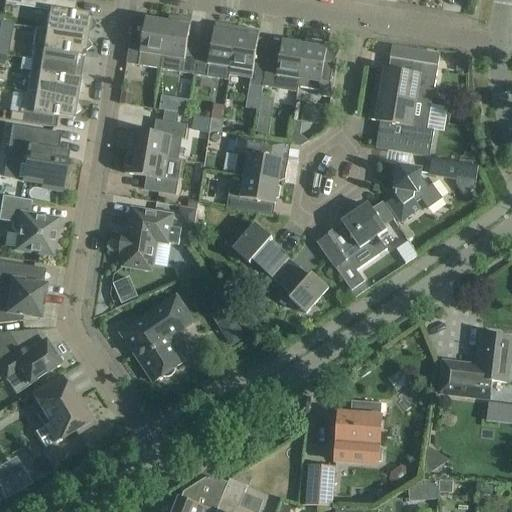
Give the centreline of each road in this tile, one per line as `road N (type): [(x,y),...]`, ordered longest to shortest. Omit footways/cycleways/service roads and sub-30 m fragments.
road 1 (residential): [(156,460),(71,324),(119,0)]
road 2 (unclassified): [(156,460),(511,229)]
road 3 (residential): [(340,132),(367,176),(314,215),(298,203),(305,155)]
road 4 (residential): [(357,21),(497,44)]
road 5 (residential): [(238,0),(357,21)]
